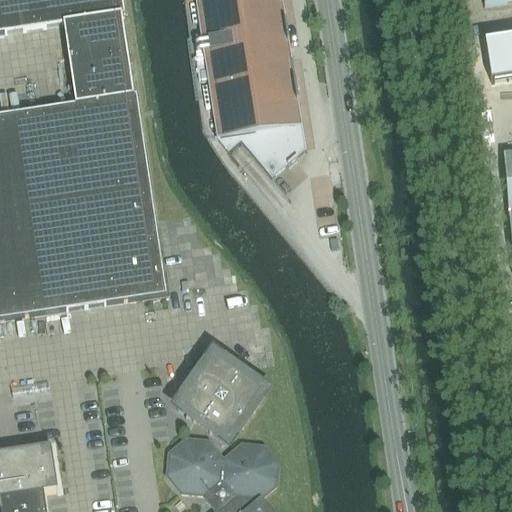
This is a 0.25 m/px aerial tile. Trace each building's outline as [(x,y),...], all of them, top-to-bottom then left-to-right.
[(163,278),(137,100),(133,100),(121,19),(124,19),(121,0),(0,0),(0,36),(64,28),(76,109),(9,119),(7,103),(0,104),(0,323),(145,302),(145,304),(168,301),(165,278),(163,278)] [(186,0),(186,1),(193,0),(196,0),(219,144),(228,156),(242,144),(272,182),(286,169),(288,170),(297,163),(296,161),(304,154),(297,105),(298,105),(292,64),(290,64),(287,46),(289,46),(286,24),(284,25),(281,7),(283,6),(281,0),(186,0)] [(511,0),(482,0),(484,10),(511,5),(511,0)] [(511,38),(477,45),(482,83),(511,79),(511,38)] [(511,259),(511,157),(511,158),(511,157),(503,158),(511,249),(511,252),(511,259)] [(189,394),(177,411),(194,422),(193,424),(194,425),(195,424),(210,434),(209,435),(210,437),(211,435),(229,447),(241,430),(242,431),(243,430),(242,429),(252,414),(254,415),(255,413),(253,412),(265,395),(248,383),(249,382),(248,380),(247,382),(232,372),(233,370),(231,369),(230,371),(213,359),(201,376),(200,374),(199,376),(200,377),(190,392),(188,391),(187,392),(189,394)] [(169,458),(167,480),(181,496),(203,498),(207,503),(208,502),(216,511),(262,511),(260,508),(259,509),(256,506),(256,503),(259,504),(276,489),(278,468),(263,451),(242,449),(225,463),(222,463),(208,446),(186,444),(169,458)] [(0,511),(45,511),(43,497),(58,495),(51,450),(0,457),(0,511)]
